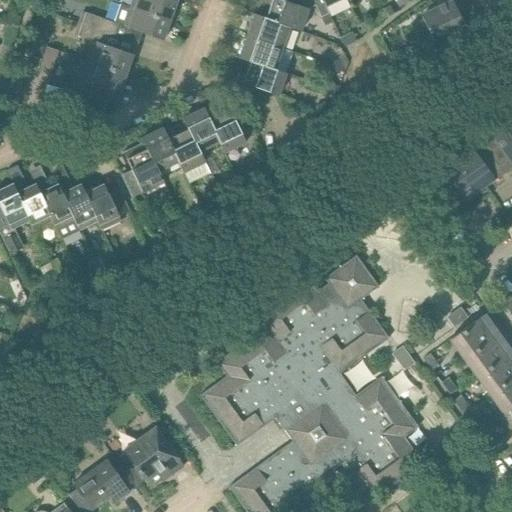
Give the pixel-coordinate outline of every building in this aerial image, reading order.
[(169,0),(133,0),(131,8),(169,21),(176,2),(169,0)] [(280,0),(263,0),(263,3),(270,5),(265,18),(254,14),(254,15),(301,31),(308,9),(280,0)] [(322,2),(325,7),(339,0),(280,0),(308,9),(309,9),(315,6),(322,2)] [(484,0),(473,5),(485,32),(489,31),(498,27),(497,24),(485,0),(484,0)] [(321,18),(328,14),(325,7),(322,2),(315,6),(321,18)] [(421,17),(422,19),(410,25),(419,44),(432,38),(435,45),(465,31),(468,38),(460,42),(464,52),(486,38),(471,6),(458,12),(452,2),(421,17)] [(169,21),(131,8),(122,5),(115,24),(163,40),(169,21)] [(390,7),(379,12),(378,12),(382,21),(394,16),(390,7)] [(84,24),(83,26),(109,35),(113,23),(82,12),(79,22),(84,24)] [(10,13),(7,23),(18,26),(21,17),(10,13)] [(301,31),(254,15),(246,36),(281,48),(288,27),(301,31)] [(371,20),(359,26),(363,34),(375,28),(371,20)] [(7,34),(2,47),(9,50),(18,26),(7,23),(6,22),(3,33),(7,34)] [(106,45),(109,35),(83,26),(79,37),(93,42),(87,61),(125,75),(132,55),(106,45)] [(344,47),(356,42),(352,34),(340,39),(344,47)] [(281,48),(246,36),(239,58),(286,74),(286,73),(274,69),(281,48)] [(9,50),(2,47),(0,52),(0,70),(2,71),(9,50)] [(46,47),(44,52),(38,71),(50,75),(58,51),(46,47)] [(286,74),(239,58),(239,59),(250,62),(245,75),(238,73),(235,81),(278,96),(286,74)] [(331,64),(331,65),(333,68),(336,75),(344,71),(338,60),(331,64)] [(119,94),(125,75),(87,61),(80,81),(119,94)] [(322,62),(321,69),(323,75),(330,77),(333,68),(331,65),(322,62)] [(323,85),(324,87),(329,97),(337,93),(331,81),(323,85)] [(209,119),(219,143),(224,153),(245,143),(226,102),(217,107),(220,114),(209,119)] [(316,106),(321,118),(329,114),(324,102),(316,106)] [(466,122),(474,135),(497,167),(508,159),(511,165),(511,107),(502,115),(484,128),(475,115),(466,122)] [(182,119),(187,130),(199,152),(219,143),(209,119),(204,108),(182,119)] [(158,172),(178,163),(165,132),(163,128),(141,139),(143,143),(146,149),(158,172)] [(199,152),(187,130),(175,135),(172,129),(165,132),(178,163),(183,174),(205,163),(199,152)] [(456,164),(443,174),(442,178),(449,187),(453,187),(455,186),(465,200),(493,180),(488,173),(497,167),(474,135),(448,153),(456,164)] [(143,143),(131,149),(123,153),(131,170),(121,175),(132,198),(164,183),(158,172),(146,149),(143,143)] [(248,169),(253,179),(254,181),(262,177),(256,165),(248,169)] [(397,171),(405,182),(414,176),(405,165),(397,171)] [(228,179),(233,191),(241,187),(235,176),(228,179)] [(17,192),(12,183),(0,189),(0,234),(9,254),(23,247),(15,229),(29,222),(17,192)] [(35,183),(17,192),(29,222),(34,232),(52,223),(39,192),(35,183)] [(76,223),(62,192),(58,183),(39,192),(52,223),(60,240),(80,231),(76,223)] [(80,184),(62,192),(76,223),(80,231),(97,222),(85,193),(80,184)] [(103,184),(85,193),(97,222),(102,231),(121,222),(119,216),(129,211),(118,188),(107,193),(103,184)] [(201,210),(205,218),(217,212),(213,204),(201,210)] [(181,220),(185,228),(196,222),(193,214),(181,220)] [(160,230),(164,238),(176,232),(172,224),(160,230)] [(93,259),(100,272),(107,269),(100,255),(93,259)] [(360,300),(378,287),(355,255),(324,278),(328,284),(317,292),(307,277),(256,314),(265,327),(216,362),(226,376),(200,395),(236,446),(275,418),(292,441),(228,487),(246,511),(330,511),(352,496),(329,463),(340,456),(372,500),(423,464),(404,437),(418,427),(381,377),(355,396),(339,374),(388,339),(360,300)] [(56,259),(49,263),(55,276),(63,272),(56,259)] [(100,272),(93,259),(86,262),(93,276),(100,272)] [(49,264),(39,269),(44,279),(54,274),(49,264)] [(15,298),(23,294),(17,282),(9,285),(15,298)] [(511,302),(508,297),(501,302),(510,313),(511,311),(511,302)] [(485,314),(449,340),(462,358),(498,332),(485,314)] [(511,350),(498,332),(462,358),(475,376),(511,350)] [(149,360),(141,349),(120,365),(128,376),(149,360)] [(511,351),(511,350),(475,376),(488,394),(511,376),(511,351)] [(423,359),(432,370),(438,365),(430,354),(423,359)] [(511,376),(488,394),(501,411),(504,409),(511,403),(511,376)] [(441,383),(449,395),(456,390),(448,378),(441,383)] [(453,401),(462,412),(469,407),(460,396),(453,401)] [(507,433),(511,430),(511,403),(504,409),(501,411),(494,416),(507,433)] [(75,406),(59,418),(67,429),(83,417),(75,406)] [(466,418),(474,430),(481,425),(473,413),(466,418)] [(183,466),(156,428),(123,452),(145,482),(156,474),(162,481),(183,466)] [(488,448),(494,443),(486,431),(479,436),(488,448)] [(0,489),(37,459),(28,448),(16,458),(0,471),(0,489)] [(129,493),(106,461),(74,485),(92,509),(111,495),(116,502),(129,493)]
